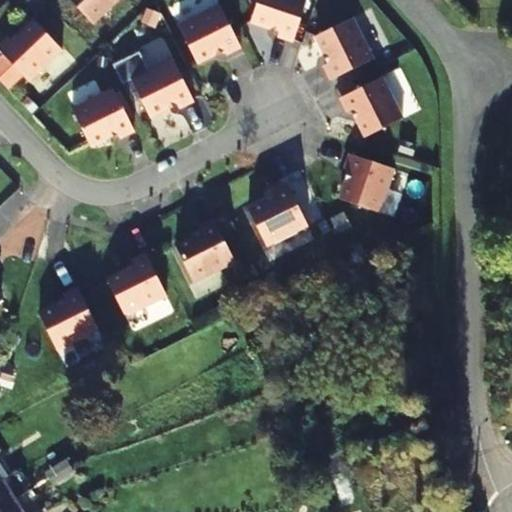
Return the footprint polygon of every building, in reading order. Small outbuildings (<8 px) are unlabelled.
[(118,0),(69,0),(93,24),(118,0)] [(293,40),(306,0),(257,0),(251,20),(279,30),(278,35),(293,40)] [(240,46),(219,4),(178,24),(196,62),(223,48),(225,53),(240,46)] [(373,59),(352,17),(315,36),(329,63),(324,65),(331,79),(373,59)] [(62,50),(34,21),(12,41),(9,37),(0,45),(0,51),(29,82),(62,50)] [(193,100),(172,58),(131,79),(149,116),(176,103),(178,107),(193,100)] [(403,112),(416,105),(399,68),(385,74),(403,112)] [(402,120),(382,77),(340,98),(348,113),(352,111),(366,138),(402,120)] [(119,137),(133,130),(113,88),(71,109),(90,145),(117,132),(119,137)] [(380,213),(394,170),(350,155),(345,170),(350,172),(341,200),(380,213)] [(308,226),(287,185),(272,192),(274,197),(248,210),(267,247),(308,226)] [(235,263),(214,221),(200,228),(202,233),(175,246),(194,283),(235,263)] [(167,297),(146,255),(131,262),(133,267),(106,280),(125,316),(167,297)] [(98,330),(76,288),(62,296),(64,300),(38,314),(56,351),(98,330)] [(49,482),(70,472),(65,464),(45,476),(49,482)] [(52,487),(73,475),(70,472),(49,482),(52,487)] [(0,509),(15,501),(2,481),(0,482),(0,509)] [(0,511),(21,511),(15,501),(0,509),(0,511)]
